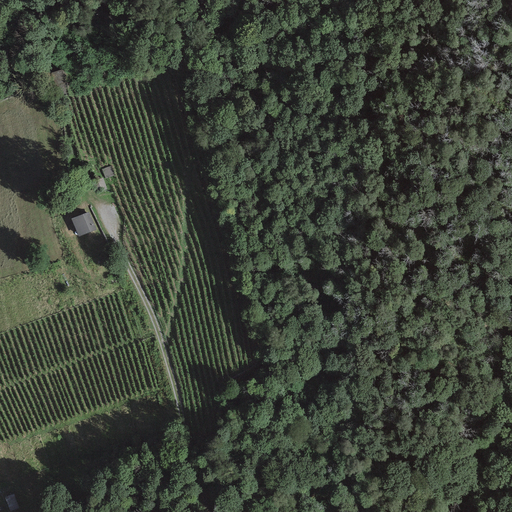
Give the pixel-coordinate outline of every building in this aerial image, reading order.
[(58,94),(62,108),(74,104),(69,90),(58,94)] [(91,166),(78,171),(84,185),(96,180),(91,166)] [(115,168),(106,170),(108,179),(118,176),(115,168)] [(105,179),(93,183),(97,194),(109,190),(105,179)] [(73,221),(80,238),(97,231),(91,214),(73,221)]
